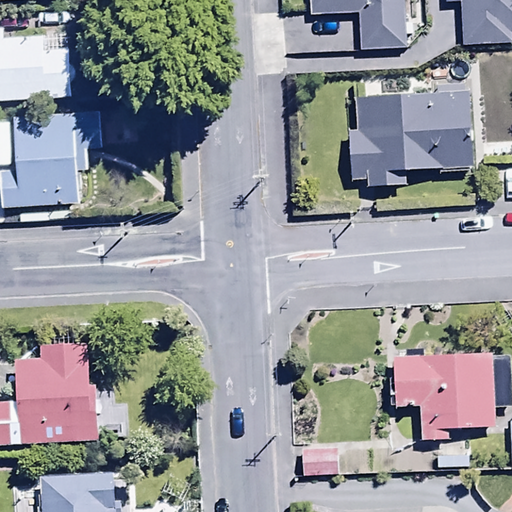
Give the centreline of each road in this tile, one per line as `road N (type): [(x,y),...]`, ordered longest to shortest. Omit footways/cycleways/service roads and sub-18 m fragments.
road 1 (residential): [(511,247),(234,260)]
road 2 (residential): [(221,0),(234,260)]
road 3 (residential): [(234,260),(246,511)]
road 4 (residential): [(234,260),(0,273)]
